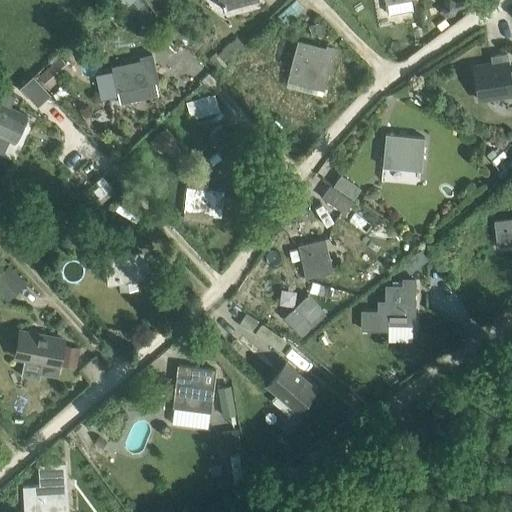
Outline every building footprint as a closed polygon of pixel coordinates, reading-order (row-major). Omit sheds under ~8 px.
[(145,0),(131,0),(128,3),(144,23),(156,14),(145,0)] [(376,0),(377,5),(387,2),(389,13),(413,9),(411,0),(376,0)] [(144,29),(155,41),(169,29),(158,17),(144,29)] [(326,29),(322,19),(309,23),(313,34),(326,29)] [(288,79),(324,89),(334,50),(298,41),(288,79)] [(489,56),(490,63),(473,65),(478,100),(511,95),(511,89),(508,60),(507,54),(489,56)] [(58,57),(35,78),(45,90),(69,69),(58,57)] [(118,101),(137,97),(135,87),(155,82),(154,75),(161,73),(159,67),(158,62),(151,63),(149,57),(111,66),(116,91),(118,101)] [(38,104),(48,94),(32,76),(21,86),(38,104)] [(187,102),(191,118),(219,109),(215,94),(187,102)] [(0,136),(14,143),(28,113),(0,99),(0,136)] [(230,135),(221,124),(210,132),(219,144),(230,135)] [(153,142),(165,154),(167,152),(172,157),(182,148),(177,143),(179,140),(167,128),(153,142)] [(424,136),(386,132),(384,145),(388,146),(387,154),(384,153),(382,166),(402,167),(421,170),(422,156),(424,136)] [(103,175),(95,182),(99,186),(93,191),(102,202),(115,191),(103,175)] [(346,197),(330,185),(323,196),(344,211),(352,200),(346,197)] [(203,188),(188,186),(185,209),(194,210),(194,211),(213,213),(213,212),(220,213),(223,190),(220,190),(220,186),(214,186),(214,189),(203,188)] [(495,245),(511,242),(511,217),(492,220),(495,245)] [(302,277),(332,271),(325,237),(295,245),(302,277)] [(421,249),(402,263),(409,273),(428,259),(421,249)] [(105,256),(108,282),(119,281),(118,279),(120,278),(120,277),(137,275),(137,276),(138,276),(138,275),(145,274),(142,251),(105,256)] [(22,277),(9,263),(0,271),(0,291),(4,295),(11,288),(22,277)] [(414,321),(414,311),(414,278),(402,278),(402,286),(386,285),(386,299),(379,299),(379,308),(362,308),(361,326),(387,327),(387,321),(414,321)] [(327,312),(308,293),(284,316),(302,335),(327,312)] [(262,326),(244,313),(238,321),(256,334),(262,326)] [(67,338),(18,328),(12,357),(42,364),(40,372),(59,376),(61,365),(75,367),(76,362),(84,364),(87,349),(65,345),(67,338)] [(297,408),(316,387),(286,361),(267,382),(297,408)] [(172,417),(208,422),(210,410),(213,386),(189,382),(191,366),(179,365),(174,405),(172,417)] [(217,386),(221,416),(235,414),(230,384),(217,386)] [(218,432),(220,450),(239,448),(237,430),(218,432)] [(103,448),(107,441),(99,435),(94,442),(103,448)] [(69,511),(67,462),(40,463),(41,485),(22,486),(22,511),(69,511)]
